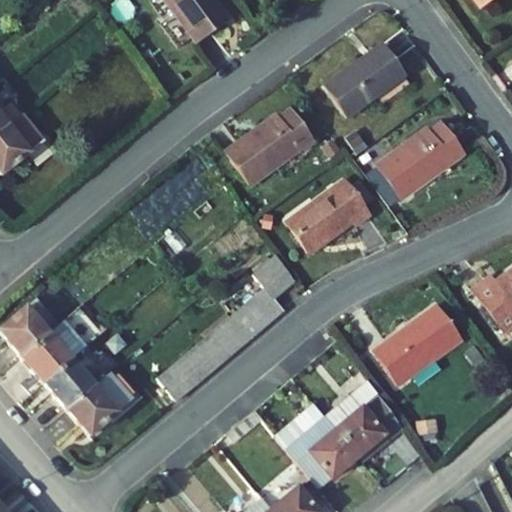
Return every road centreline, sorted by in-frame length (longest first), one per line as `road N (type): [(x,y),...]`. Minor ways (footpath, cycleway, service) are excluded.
road 1 (residential): [(77,511),(329,301),(511,213)]
road 2 (residential): [(0,270),(192,112),(346,0)]
road 3 (residential): [(409,0),(511,138)]
road 4 (residential): [(511,420),(403,511)]
